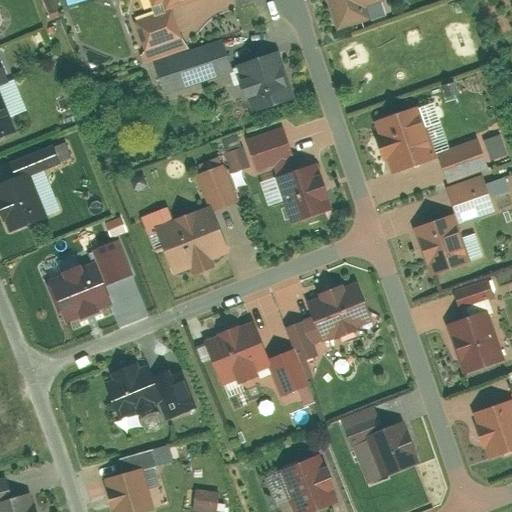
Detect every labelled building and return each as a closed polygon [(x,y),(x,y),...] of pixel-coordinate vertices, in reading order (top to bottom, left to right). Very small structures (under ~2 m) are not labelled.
[(161,2),(164,11),(194,0),(147,0),(150,6),(161,2)] [(369,18),(366,8),(384,2),(383,0),(326,0),(337,29),(369,18)] [(172,11),(134,23),(144,52),(181,39),(172,11)] [(164,93),(231,70),(221,41),(154,64),(164,93)] [(236,67),(253,113),(297,97),(280,51),(236,67)] [(0,93),(0,137),(16,131),(0,93)] [(374,121),(393,172),(435,157),(415,106),(374,121)] [(449,147),(438,117),(434,119),(431,111),(423,114),(437,152),(449,147)] [(295,160),(286,127),(246,138),(255,171),(295,160)] [(491,160),(508,155),(501,134),(484,140),(491,160)] [(480,141),(441,154),(450,181),(489,168),(480,141)] [(242,147),(226,152),(233,173),(249,168),(242,147)] [(277,176),(291,222),(329,210),(315,164),(277,176)] [(28,171),(0,183),(0,211),(9,233),(48,216),(28,171)] [(450,189),(461,222),(495,211),(484,178),(450,189)] [(154,226),(174,276),(192,269),(194,275),(214,267),(212,262),(231,254),(211,204),(154,226)] [(412,227),(429,276),(468,261),(450,213),(412,227)] [(112,237),(128,231),(123,217),(107,222),(112,237)] [(109,283),(131,274),(119,244),(97,253),(109,283)] [(68,322),(110,306),(94,265),(52,281),(68,322)] [(309,307),(324,343),(373,323),(356,280),(316,296),(319,303),(309,307)] [(444,326),(462,375),(505,359),(487,310),(444,326)] [(205,342),(223,386),(271,366),(253,322),(205,342)] [(107,370),(110,379),(103,382),(114,411),(130,415),(162,402),(148,365),(136,370),(132,360),(107,370)] [(172,415),(179,414),(173,383),(185,380),(183,370),(157,375),(163,404),(170,403),(172,415)] [(174,384),(181,413),(195,409),(188,381),(174,384)] [(473,413),(490,459),(511,451),(511,404),(510,400),(473,413)] [(382,478),(417,464),(401,423),(365,438),(382,478)] [(310,511),(332,503),(328,492),(337,489),(322,454),(279,472),(295,511),(310,511)] [(103,478),(111,511),(145,511),(153,510),(142,468),(103,478)] [(193,510),(210,511),(217,511),(220,492),(196,488),(193,510)] [(39,511),(34,491),(0,500),(0,511),(39,511)]
